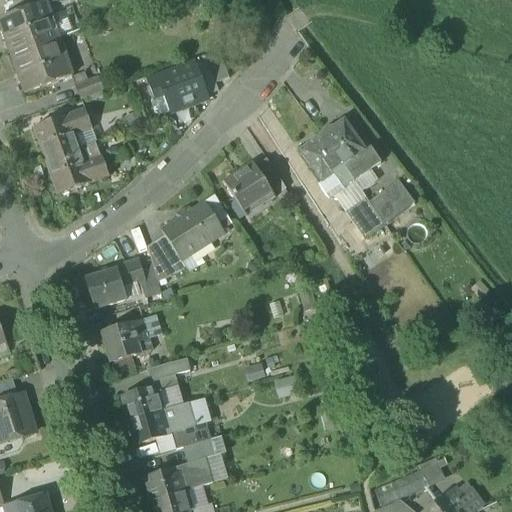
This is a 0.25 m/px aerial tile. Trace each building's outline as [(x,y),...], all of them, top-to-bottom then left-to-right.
[(26,0),(31,11),(47,5),(59,1),(58,0),(26,0)] [(0,21),(0,24),(12,58),(60,41),(47,5),(31,11),(0,21)] [(73,78),(60,41),(12,58),(25,95),(73,78)] [(206,62),(211,74),(215,84),(228,78),(220,57),(206,62)] [(169,114),(170,116),(194,107),(192,103),(207,97),(200,79),(195,65),(148,84),(155,102),(163,99),(169,114)] [(219,93),(215,84),(211,74),(200,79),(207,97),(219,93)] [(77,89),(81,101),(105,93),(100,81),(77,89)] [(163,99),(155,102),(160,117),(169,114),(163,99)] [(45,163),(81,150),(76,137),(93,131),(86,112),(34,131),(45,163)] [(139,114),(123,119),(128,132),(143,127),(139,114)] [(321,138),(344,171),(366,155),(344,123),(332,132),(331,131),(321,137),(322,138),(321,138)] [(97,144),(93,131),(76,137),(81,150),(97,144)] [(300,155),(321,186),(322,186),(344,171),(321,138),(311,145),(312,146),(300,155)] [(97,144),(81,150),(86,164),(102,158),(97,144)] [(110,179),(102,158),(86,164),(81,150),(45,163),(57,198),(110,179)] [(370,151),(366,155),(344,171),(354,185),(371,173),(381,166),(370,151)] [(256,169),(271,193),(282,185),(267,162),(256,169)] [(224,185),(242,214),(272,196),(271,193),(256,169),(254,166),(224,185)] [(354,185),(344,171),(322,186),(321,186),(318,188),(328,203),(334,199),(354,185)] [(371,173),(354,185),(361,195),(379,183),(371,173)] [(398,184),(369,205),(385,228),(414,207),(398,184)] [(354,185),(334,199),(344,214),(365,200),(361,195),(354,185)] [(214,198),(203,206),(221,233),(232,226),(214,198)] [(364,243),(385,228),(369,205),(365,200),(344,214),(364,243)] [(167,243),(181,265),(224,237),(221,233),(203,206),(161,233),(164,238),(167,243)] [(151,263),(156,281),(170,272),(155,250),(167,243),(164,238),(147,249),(151,263)] [(155,250),(170,272),(181,265),(167,243),(155,250)] [(118,272),(125,293),(141,288),(146,286),(140,266),(138,261),(115,268),(116,272),(118,272)] [(151,263),(140,266),(146,286),(141,288),(145,300),(161,295),(156,281),(151,263)] [(86,282),(96,312),(128,303),(125,293),(118,272),(116,272),(86,282)] [(333,305),(327,281),(315,284),(322,308),(333,305)] [(490,294),(480,283),(470,291),(480,303),(490,294)] [(299,298),(305,317),(318,313),(312,294),(299,298)] [(283,318),(279,303),(268,306),(272,321),(283,318)] [(163,337),(156,319),(143,323),(149,342),(163,337)] [(143,323),(132,326),(142,357),(153,353),(149,342),(143,323)] [(103,336),(113,366),(136,358),(142,357),(132,326),(103,336)] [(0,348),(0,359),(10,356),(6,346),(0,348)] [(113,366),(117,379),(140,371),(136,358),(113,366)] [(187,361),(170,367),(173,378),(190,373),(187,361)] [(261,366),(244,371),(248,385),(266,380),(261,366)] [(148,373),(153,391),(175,384),(173,378),(170,367),(148,373)] [(298,396),(293,378),(274,384),(279,401),(298,396)] [(0,385),(0,404),(17,399),(12,381),(0,385)] [(182,408),(175,384),(153,391),(155,396),(159,395),(164,413),(182,408)] [(121,400),(128,424),(164,413),(159,395),(155,396),(153,391),(121,400)] [(0,446),(3,446),(16,442),(34,436),(22,397),(17,399),(0,404),(0,446)] [(205,402),(189,406),(195,429),(205,426),(212,424),(205,402)] [(182,408),(164,413),(128,424),(127,424),(135,449),(156,442),(171,437),(196,430),(195,429),(189,406),(182,408)] [(337,411),(320,415),(326,435),(342,431),(337,411)] [(171,437),(176,453),(183,451),(210,443),(205,426),(195,429),(196,430),(171,437)] [(171,437),(156,442),(160,458),(176,453),(171,437)] [(222,440),(210,443),(215,459),(220,457),(226,455),(222,440)] [(3,446),(7,458),(20,454),(16,442),(3,446)] [(183,451),(188,467),(205,462),(212,486),(228,481),(220,457),(215,459),(210,443),(183,451)] [(420,473),(427,489),(445,481),(440,471),(448,468),(444,460),(419,470),(420,473)] [(189,473),(182,475),(187,493),(203,489),(212,486),(205,462),(188,467),(189,473)] [(144,480),(151,504),(187,493),(182,475),(178,476),(177,471),(144,480)] [(373,494),(380,510),(427,489),(420,473),(373,494)] [(203,489),(187,493),(193,511),(208,507),(203,489)] [(457,511),(466,505),(462,499),(456,492),(430,511),(457,511)] [(192,511),(193,511),(187,493),(151,504),(153,511),(192,511)] [(470,493),(462,499),(466,505),(457,511),(478,511),(482,509),(470,493)] [(2,510),(2,511),(50,511),(46,498),(2,510)]
